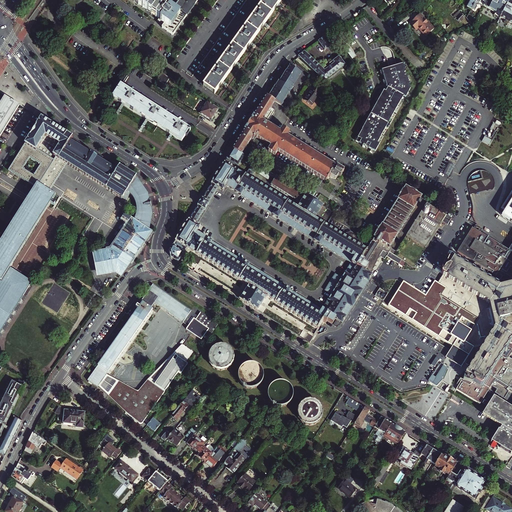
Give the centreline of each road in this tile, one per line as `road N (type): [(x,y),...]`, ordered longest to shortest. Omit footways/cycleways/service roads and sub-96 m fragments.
road 1 (tertiary): [(157,263),(500,480)]
road 2 (tertiary): [(504,474),(163,261)]
road 3 (unknown): [(209,207),(243,204),(328,258),(323,281),(310,287),(221,235),(213,219)]
road 4 (residential): [(61,375),(226,511)]
road 5 (residential): [(269,68),(208,160),(163,188)]
road 6 (secondary): [(61,375),(133,273),(157,263)]
road 7 (secondary): [(0,40),(52,107),(88,133)]
road 8 (secondary): [(61,375),(0,488)]
